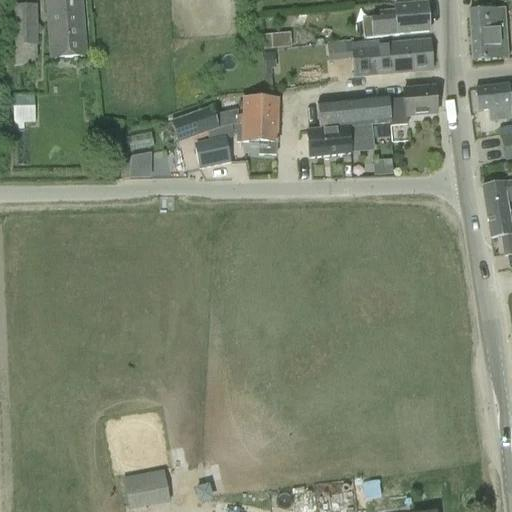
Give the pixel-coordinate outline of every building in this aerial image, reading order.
[(45,0),(48,37),(49,37),(51,61),(84,59),(80,0),(45,0)] [(362,42),(395,38),(395,37),(428,34),(425,5),(394,8),(395,18),(360,21),(362,42)] [(36,7),(14,7),(14,26),(13,36),(14,63),(18,63),(35,62),(34,47),(36,47),(36,7)] [(502,11),(468,13),(471,62),(502,60),(507,60),(506,41),(504,11),(502,11)] [(287,32),(259,37),(261,50),(289,46),(287,32)] [(370,48),(369,45),(351,47),(353,78),(373,77),(373,76),(432,72),(430,44),(370,48)] [(511,86),(506,87),(474,91),(477,113),(492,112),(493,123),(507,121),(505,109),(509,109),(511,108),(511,86)] [(315,105),(318,133),(371,127),(388,126),(389,130),(405,128),(404,119),(435,116),(433,91),(402,94),(402,102),(388,103),(388,97),(315,105)] [(23,131),(23,125),(34,125),(34,97),(12,98),(14,131),(23,131)] [(237,117),(237,127),(276,128),(277,102),(242,101),(241,109),(238,109),(238,117),(237,117)] [(218,130),(210,110),(169,125),(176,145),(218,130)] [(237,127),(234,127),(234,134),(237,137),(240,137),(240,145),(258,145),(258,158),(275,158),(276,146),(276,128),(237,127)] [(360,153),(372,152),(371,127),(318,133),(306,135),(309,161),(350,157),(350,155),(360,154),(360,153)] [(511,136),(500,139),(505,163),(511,161),(511,136)] [(229,166),(225,146),(193,153),(197,172),(229,166)] [(503,259),(506,258),(511,257),(511,236),(511,237),(505,198),(511,196),(511,182),(502,184),(503,185),(481,189),(489,240),(500,238),(503,259)] [(162,475),(124,483),(129,509),(167,502),(162,475)]
